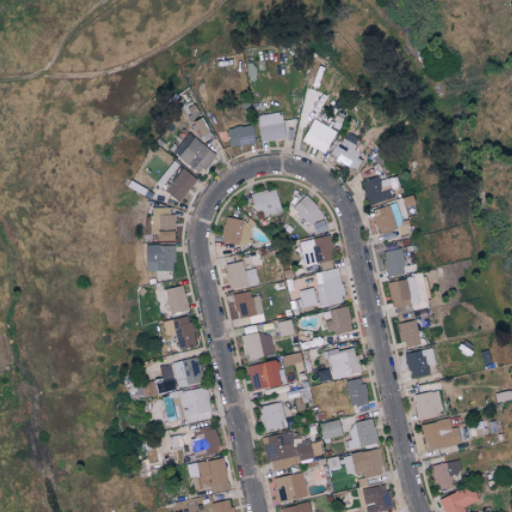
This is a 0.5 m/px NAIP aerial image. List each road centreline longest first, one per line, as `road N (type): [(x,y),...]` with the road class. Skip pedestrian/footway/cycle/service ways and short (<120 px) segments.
road 1 (residential): [(420,511),(341,208),(315,179),(290,168),(254,170)]
road 2 (residential): [(257,511),(196,248),(207,204),(227,182),(254,170)]
